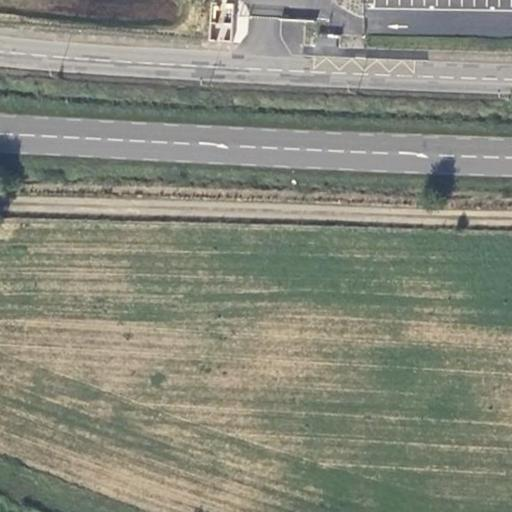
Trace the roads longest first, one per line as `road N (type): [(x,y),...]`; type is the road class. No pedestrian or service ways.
road 1 (tertiary): [(511,82),(0,52)]
road 2 (primary): [(0,137),(511,160)]
road 3 (track): [(511,217),(0,203)]
